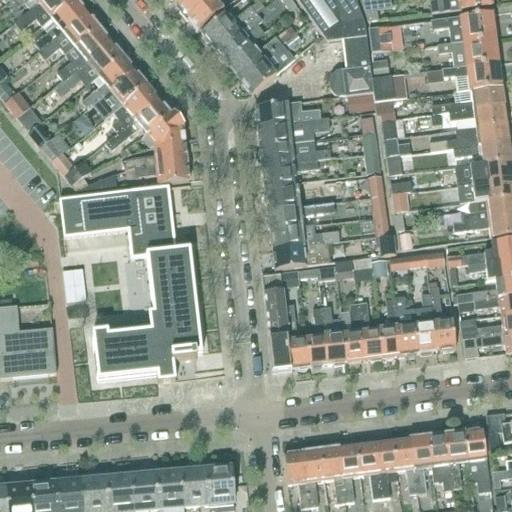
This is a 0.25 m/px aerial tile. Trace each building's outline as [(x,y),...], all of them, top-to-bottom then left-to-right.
[(1,0),(1,1),(7,8),(17,0),(1,0)] [(17,0),(7,8),(14,16),(25,7),(30,13),(47,0),(17,0)] [(47,0),(30,13),(14,27),(20,35),(35,23),(41,30),(51,22),(75,2),(73,0),(47,0)] [(178,8),(187,0),(168,0),(171,2),(173,2),(178,8)] [(197,34),(223,13),(215,3),(218,0),(187,0),(178,8),(182,13),(182,16),(186,21),(189,21),(197,32),(196,33),(197,34)] [(290,15),(296,10),(289,0),(279,0),(279,1),(290,15)] [(372,91),(364,29),(353,0),(294,0),(311,24),(323,40),(326,45),(343,43),(345,63),(347,63),(348,73),(341,74),(336,75),(331,79),(329,85),(330,92),(334,97),(339,100),(345,100),(373,97),(372,91)] [(368,26),(378,24),(374,0),(368,0),(359,1),(368,26)] [(489,0),(456,0),(457,2),(436,5),(437,17),(490,9),(489,0)] [(80,4),(77,4),(75,2),(51,22),(57,29),(39,43),(45,51),(87,17),(84,12),(84,9),(80,4)] [(214,52),(256,17),(264,11),(259,4),(233,25),(226,16),(201,36),(203,39),(203,41),(207,47),(209,47),(214,52)] [(94,21),(91,21),(87,17),(45,51),(38,57),(44,65),(60,53),(65,59),(74,51),(99,31),(98,29),(98,26),(94,21)] [(226,67),(251,47),(264,37),(257,28),(262,24),(256,17),(214,52),(218,58),(218,60),(222,65),(225,66),(226,67)] [(463,47),(495,42),(492,17),(438,24),(439,34),(461,31),(463,47)] [(311,24),(295,36),(285,45),(291,52),(299,46),(300,47),(306,42),(312,49),(323,40),(311,24)] [(285,45),(295,36),(290,29),(278,40),(283,46),(285,45)] [(62,85),(69,80),(111,46),(108,42),(108,39),(104,33),(101,33),(99,31),(74,51),(80,59),(57,78),(62,85)] [(389,31),(369,34),(370,49),(372,57),(392,54),(389,31)] [(239,83),(281,48),(276,41),(258,56),(251,47),(226,67),(228,69),(227,72),(232,77),(234,77),(239,83)] [(495,42),(463,47),(437,50),(438,59),(451,57),(453,72),(498,66),(495,42)] [(86,90),(98,80),(123,60),(121,58),(122,56),(117,50),(114,50),(111,46),(69,80),(62,85),(53,93),(59,100),(80,83),(86,90)] [(252,98),(294,63),(281,48),(239,83),(243,88),(243,91),(247,96),(250,96),(252,98)] [(87,114),(93,109),(135,75),(131,71),(132,68),(127,62),(124,62),(123,60),(98,80),(104,88),(81,106),(87,114)] [(374,83),(389,81),(386,63),(371,65),(374,83)] [(498,66),(453,72),(442,74),(444,82),(454,81),(456,97),(471,95),(501,91),(498,66)] [(140,81),(135,75),(93,109),(105,123),(112,117),(146,89),(146,88),(147,87),(141,80),(140,81)] [(0,101),(5,107),(16,99),(4,84),(0,87),(0,101)] [(148,92),(146,89),(112,117),(118,124),(110,131),(111,131),(99,141),(104,148),(158,104),(154,99),(156,98),(150,90),(148,92)] [(375,107),(392,104),(390,89),(372,91),(373,97),(373,98),(375,107)] [(504,95),(502,93),(501,91),(471,95),(472,105),(447,108),(448,117),(504,109),(503,104),(505,101),(504,95)] [(16,122),(29,112),(30,111),(18,97),(16,99),(5,107),(4,108),(16,122)] [(376,115),(375,107),(373,98),(347,102),(349,118),(376,115)] [(381,125),(395,124),(393,112),(402,106),(401,103),(392,104),(375,107),(376,115),(376,118),(380,118),(381,125)] [(164,108),(162,109),(158,104),(104,148),(110,154),(122,145),(139,131),(145,139),(172,117),(164,108)] [(319,114),(301,116),(300,105),(255,111),(256,114),(253,116),(254,123),(257,125),(258,131),(320,124),(319,114)] [(506,117),(505,115),(504,109),(448,117),(449,125),(474,122),(476,132),(506,128),(506,125),(507,123),(506,117)] [(28,137),(39,128),(41,127),(29,112),(16,122),(28,137)] [(185,147),(182,128),(173,116),(172,117),(145,139),(153,148),(153,151),(185,147)] [(363,139),(375,137),(373,121),(361,122),(363,139)] [(260,151),(292,147),(314,145),(313,136),(329,134),(328,123),(320,124),(258,131),(258,138),(256,141),(257,147),(260,149),(260,151)] [(383,144),(397,142),(395,124),(381,125),(383,144)] [(40,152),(51,143),(39,128),(28,137),(27,138),(40,152)] [(508,130),(507,130),(506,128),(476,132),(477,141),(452,145),(453,153),(509,146),(508,140),(510,140),(508,130)] [(51,166),(62,158),(70,152),(58,137),(51,143),(40,152),(51,166)] [(364,159),(378,157),(375,137),(363,139),(361,139),(364,159)] [(385,162),(399,161),(400,160),(397,142),(383,144),(385,162)] [(330,154),(315,156),(314,145),(292,147),(260,151),(260,154),(258,155),(259,162),(262,164),(262,171),(317,164),(331,163),(330,154)] [(509,152),(509,151),(509,146),(453,153),(454,162),(479,159),(481,168),(511,164),(511,162),(511,161),(511,157),(511,151),(509,152)] [(126,175),(134,172),(187,166),(186,159),(187,156),(187,151),(185,149),(185,147),(153,151),(154,160),(132,163),(121,166),(126,175)] [(378,157),(364,159),(366,178),(380,176),(378,157)] [(63,181),(74,172),(62,158),(51,166),(63,181)] [(399,161),(385,162),(388,180),(401,178),(399,161)] [(70,190),(83,182),(92,176),(84,164),(74,172),(63,181),(70,190)] [(295,176),(318,173),(317,164),(262,171),(263,178),(261,178),(262,189),(264,188),(265,191),(297,187),(295,176)] [(511,164),(481,168),(456,172),(458,190),(511,183),(511,166),(511,167),(511,164)] [(190,175),(188,174),(187,166),(134,172),(135,182),(156,179),(157,188),(189,185),(189,183),(190,181),(190,175)] [(88,190),(74,195),(77,198),(116,193),(115,179),(88,190)] [(370,202),(383,201),(380,181),(367,182),(370,202)] [(83,182),(70,190),(74,195),(88,190),(83,182)] [(511,183),(458,190),(460,208),(468,207),(511,201),(511,183)] [(391,199),(406,197),(410,197),(408,187),(390,189),(391,199)] [(175,256),(171,218),(168,191),(58,204),(63,242),(128,235),(131,263),(147,261),(153,318),(148,319),(150,335),(108,340),(107,335),(92,337),(97,385),(156,379),(158,388),(175,386),(173,366),(196,364),(195,358),(201,357),(189,254),(175,256)] [(298,202),(297,191),(265,194),(266,197),(263,198),(265,208),(267,208),(268,215),(333,207),(332,198),(298,202)] [(406,197),(391,199),(393,217),(409,215),(406,197)] [(383,201),(370,202),(372,218),(385,216),(383,201)] [(511,201),(468,207),(469,217),(462,218),(463,226),(511,219),(511,201)] [(270,234),(302,230),(300,219),(334,215),(333,207),(268,215),(268,221),(266,222),(267,232),(270,232),(270,234)] [(396,235),(404,234),(402,218),(394,219),(396,235)] [(511,219),(463,226),(452,228),(453,236),(489,232),(491,243),(511,240),(511,219)] [(375,242),(379,241),(388,240),(386,220),(372,222),(375,242)] [(315,239),(314,229),(302,230),(270,234),(270,237),(268,238),(269,245),(272,247),(272,254),(332,247),(339,246),(338,236),(315,239)] [(401,253),(412,252),(410,236),(399,238),(401,253)] [(379,241),(381,260),(394,259),(392,240),(388,240),(379,241)] [(511,243),(491,246),(492,257),(456,262),(458,270),(511,262),(511,243)] [(275,274),(329,267),(328,260),(333,260),(332,247),(272,254),(273,262),(271,262),(272,272),(274,272),(275,274)] [(424,258),(426,270),(426,272),(443,270),(442,256),(424,258)] [(408,272),(426,270),(424,258),(406,260),(408,271),(408,272)] [(390,273),(408,271),(406,260),(388,262),(390,273)] [(372,271),(371,265),(371,262),(352,264),(353,274),(372,271)] [(511,262),(458,270),(455,270),(456,279),(484,275),(485,285),(496,284),(511,281),(511,262)] [(371,265),(372,271),(373,282),(387,280),(384,263),(371,265)] [(354,281),(353,274),(352,264),(333,267),(334,270),(336,283),(354,281)] [(316,273),(317,281),(317,286),(336,283),(334,270),(316,273)] [(451,289),(457,289),(456,279),(455,270),(448,271),(451,289)] [(299,284),(317,281),(316,273),(298,275),(298,276),(299,284)] [(282,293),(295,291),(300,291),(299,284),(298,276),(280,278),(282,293)] [(291,373),(285,318),(280,278),(261,280),(263,298),(264,298),(269,343),(272,375),(275,375),(275,377),(285,376),(285,374),(291,373)] [(453,308),(457,307),(473,305),(511,299),(511,281),(496,284),(497,293),(456,299),(457,301),(452,302),(453,308)] [(451,321),(441,323),(437,292),(429,294),(429,299),(436,355),(443,354),(444,356),(453,354),(453,352),(455,352),(451,321)] [(430,355),(436,355),(429,299),(421,300),(424,325),(415,326),(418,357),(420,357),(421,358),(431,357),(430,355)] [(511,299),(473,305),(457,307),(458,316),(499,310),(501,320),(511,318),(511,299)] [(415,326),(405,327),(402,303),(393,304),(401,359),(406,358),(409,360),(415,359),(416,357),(418,357),(415,326)] [(394,360),(401,359),(393,304),(385,305),(388,329),(379,331),(382,361),(384,361),(386,363),(393,362),(394,360)] [(379,331),(369,332),(366,307),(357,308),(364,364),(370,363),(371,365),(381,364),(380,362),(382,361),(379,331)] [(358,364),(364,364),(357,308),(349,309),(349,316),(340,317),(341,323),(346,366),(348,366),(348,368),(358,366),(358,364)] [(52,333),(20,336),(18,310),(0,312),(0,382),(56,378),(52,333)] [(341,323),(331,324),(330,312),(321,313),(328,368),(334,368),(334,369),(344,368),(344,366),(346,366),(341,323)] [(322,369),(328,368),(321,313),(312,314),(315,339),(306,340),(310,371),(312,370),(314,372),(320,371),(322,369)] [(306,340),(297,341),(293,316),(285,318),(291,373),(298,372),(300,374),(306,373),(308,371),(310,371),(306,340)] [(511,318),(501,320),(502,330),(476,334),(474,324),(459,326),(462,344),(511,337),(511,318)] [(511,337),(462,344),(465,364),(477,362),(475,351),(504,347),(506,358),(511,356),(511,337)] [(511,427),(501,429),(502,438),(511,436),(511,427)] [(475,435),(473,433),(467,433),(465,436),(463,436),(467,467),(471,498),(489,496),(481,434),(475,435)] [(463,436),(460,436),(460,434),(450,436),(450,438),(445,438),(452,494),(461,493),(457,468),(467,467),(463,436)] [(511,436),(502,438),(503,446),(511,445),(511,436)] [(439,439),(437,437),(431,438),(429,440),(427,441),(431,472),(433,486),(442,485),(443,495),(452,494),(445,438),(439,439)] [(427,441),(424,441),(424,439),(414,440),(415,442),(409,443),(416,498),(425,497),(422,473),(431,472),(427,441)] [(489,454),(497,453),(495,440),(487,441),(489,454)] [(409,443),(403,444),(401,442),(395,443),(394,445),(391,445),(395,476),(404,475),(407,499),(416,498),(409,443)] [(391,445),(388,446),(386,444),(380,444),(379,447),(373,448),(380,503),(389,502),(386,477),(395,476),(391,445)] [(373,448),(367,448),(365,446),(359,447),(358,450),(355,450),(359,481),(368,479),(371,504),(380,503),(373,448)] [(355,450),(352,450),(350,448),(344,449),(343,451),(337,452),(344,507),(353,506),(350,482),(359,481),(355,450)] [(337,452),(332,453),(331,451),(322,452),(322,454),(319,454),(323,485),(333,484),(336,509),(344,507),(337,452)] [(319,454),(317,455),(315,453),(309,454),(307,456),(301,457),(308,511),(317,511),(314,486),(323,485),(319,454)] [(308,511),(301,457),(296,457),(295,455),(286,457),(286,459),(283,459),(287,490),(297,489),(299,511),(308,511)] [(226,471),(223,472),(223,469),(213,470),(213,473),(204,474),(208,509),(207,511),(233,511),(233,507),(234,507),(232,489),(235,489),(234,479),(231,479),(231,475),(226,471)] [(204,474),(193,475),(192,472),(179,473),(183,511),(208,509),(204,474)] [(157,511),(176,511),(183,511),(179,473),(166,474),(166,477),(154,478),(157,511)] [(511,473),(507,474),(491,476),(493,494),(500,493),(499,484),(511,481),(511,473)] [(157,511),(154,478),(143,479),(143,476),(130,478),(132,511),(157,511)] [(107,511),(132,511),(130,478),(117,479),(117,481),(105,482),(107,511)] [(107,511),(105,482),(93,484),(93,481),(80,482),(82,511),(107,511)] [(82,511),(80,482),(67,483),(67,486),(55,487),(57,511),(82,511)] [(57,511),(55,487),(43,488),(43,485),(30,486),(32,511),(57,511)] [(7,511),(32,511),(30,486),(17,488),(17,490),(5,491),(7,511)] [(504,500),(494,501),(495,511),(502,511),(505,511),(504,500)]
